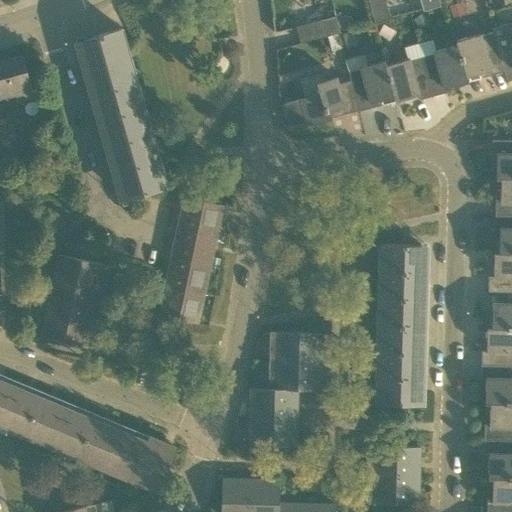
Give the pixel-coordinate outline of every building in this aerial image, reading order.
[(369,0),(375,23),(390,19),(384,0),(369,0)] [(420,0),(424,11),(441,6),(440,3),(439,0),(420,0)] [(296,26),(300,41),(339,31),(335,16),(296,26)] [(511,22),(492,28),(493,32),(502,64),(511,60),(511,22)] [(156,149),(121,28),(98,34),(99,36),(77,42),(76,41),(75,41),(80,55),(123,205),(129,204),(127,199),(167,188),(156,149)] [(504,71),(502,64),(493,32),(481,35),(480,33),(456,40),(468,81),(467,76),(485,71),(486,76),(504,71)] [(445,87),(468,81),(456,40),(457,45),(434,51),(434,53),(422,56),(433,96),(446,92),(445,87)] [(345,60),(350,79),(359,110),(359,111),(377,106),(376,101),(393,96),(395,101),(384,60),(366,65),(364,54),(345,60)] [(44,93),(39,74),(28,77),(22,56),(0,62),(1,64),(0,64),(0,97),(16,93),(18,100),(44,93)] [(385,59),(384,60),(395,101),(418,95),(419,99),(433,96),(422,56),(410,60),(409,58),(386,64),(385,59)] [(341,115),(359,110),(350,79),(338,83),(336,76),(325,79),(324,72),(299,79),(304,97),(300,99),(307,125),(332,118),(330,111),(339,108),(341,115)] [(9,117),(0,119),(0,142),(4,158),(19,154),(9,117)] [(496,177),(511,177),(511,140),(492,139),(492,154),(497,154),(496,177)] [(511,177),(496,177),(496,178),(501,178),(500,196),(496,196),(495,215),(511,215),(511,177)] [(223,205),(204,200),(184,196),(178,226),(217,234),(223,205)] [(494,252),(511,252),(511,215),(495,215),(495,233),(499,233),(499,252),(494,252)] [(211,264),(217,234),(178,226),(171,255),(211,264)] [(423,391),(427,241),(421,241),(421,245),(380,243),(379,283),(378,297),(376,403),(423,405),(424,391),(423,391)] [(511,252),(494,252),(493,276),(489,276),(488,290),(511,290),(511,252)] [(53,282),(104,293),(110,265),(59,254),(53,282)] [(204,293),(211,264),(171,255),(165,285),(204,293)] [(53,282),(47,309),(92,319),(98,321),(104,293),(53,282)] [(198,323),(204,293),(165,285),(159,315),(198,323)] [(511,290),(488,290),(488,308),(493,308),(492,327),(487,326),(487,327),(511,327),(511,290)] [(47,309),(41,336),(41,337),(86,347),(92,319),(47,309)] [(511,327),(487,327),(487,351),(482,350),(481,364),(511,365),(511,327)] [(269,360),(321,361),(322,332),(270,331),(269,360)] [(153,371),(155,362),(141,358),(139,368),(153,371)] [(297,389),(321,390),(321,361),(269,360),(268,388),(297,389)] [(511,365),(481,364),(481,378),(486,378),(485,402),(511,402),(511,365)] [(0,425),(157,492),(165,472),(176,447),(149,435),(147,440),(0,378),(0,425)] [(250,416),(297,417),(297,389),(268,388),(251,388),(250,416)] [(511,402),(485,402),(485,403),(490,403),(489,421),(485,421),(484,439),(511,440),(511,402)] [(250,445),(296,446),(297,417),(250,416),(250,445)] [(489,453),(488,477),(511,477),(511,440),(484,439),(484,453),(489,453)] [(419,475),(419,474),(420,446),(368,445),(367,474),(419,475)] [(418,504),(419,492),(419,475),(367,474),(366,502),(418,504)] [(511,511),(511,477),(488,477),(488,478),(493,478),(492,496),(487,496),(486,511),(511,511)] [(250,511),(251,479),(234,478),(222,478),(221,511),(250,511)] [(278,511),(279,503),(280,480),(251,479),(250,511),(278,511)] [(306,511),(307,503),(290,503),(279,503),(278,511),(306,511)] [(335,511),(336,504),(307,503),(306,511),(335,511)]
